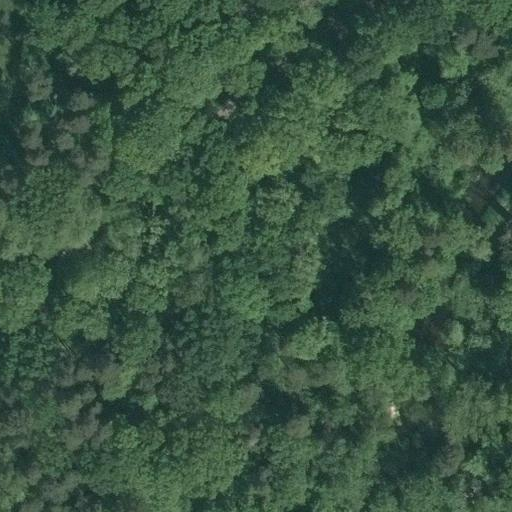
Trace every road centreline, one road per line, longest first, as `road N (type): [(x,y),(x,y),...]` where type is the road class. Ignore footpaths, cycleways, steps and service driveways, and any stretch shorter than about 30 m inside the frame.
road 1 (unclassified): [(0,250),(67,232),(113,207),(377,0)]
road 2 (track): [(87,223),(65,269),(0,351)]
